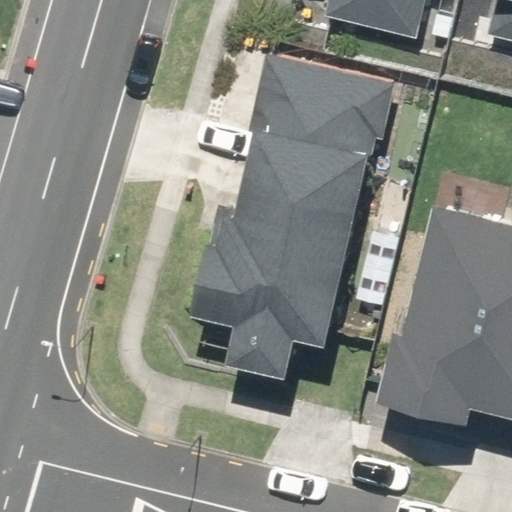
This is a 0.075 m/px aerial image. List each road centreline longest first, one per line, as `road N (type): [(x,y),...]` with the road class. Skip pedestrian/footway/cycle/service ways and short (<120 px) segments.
road 1 (residential): [(0,354),(100,0)]
road 2 (residential): [(0,454),(226,511)]
